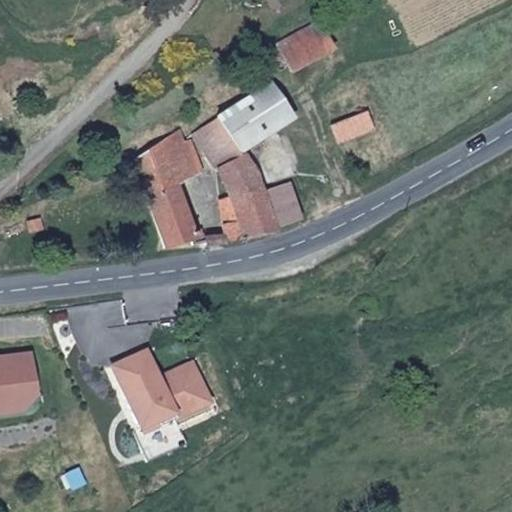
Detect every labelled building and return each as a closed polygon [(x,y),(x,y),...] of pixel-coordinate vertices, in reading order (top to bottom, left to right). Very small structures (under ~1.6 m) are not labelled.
[(334,45),(319,18),(279,48),(293,69),(334,45)] [(230,150),(287,105),(268,78),(197,132),(206,149),(224,139),(230,150)] [(374,129),(367,111),(331,126),(338,145),(374,129)] [(210,157),(206,149),(197,132),(189,120),(129,167),(137,184),(165,170),(174,185),(210,157)] [(246,240),(309,210),(292,176),(263,188),(248,159),(223,173),(232,198),(222,204),(224,229),(229,245),(246,240)] [(201,244),(174,185),(165,170),(137,184),(167,249),(201,244)] [(211,408),(194,366),(158,380),(147,352),(112,367),(139,432),(173,418),(175,423),(211,408)] [(0,415),(24,411),(39,393),(32,353),(0,358),(0,415)] [(184,445),(175,423),(173,418),(139,432),(135,434),(146,460),(184,445)]
